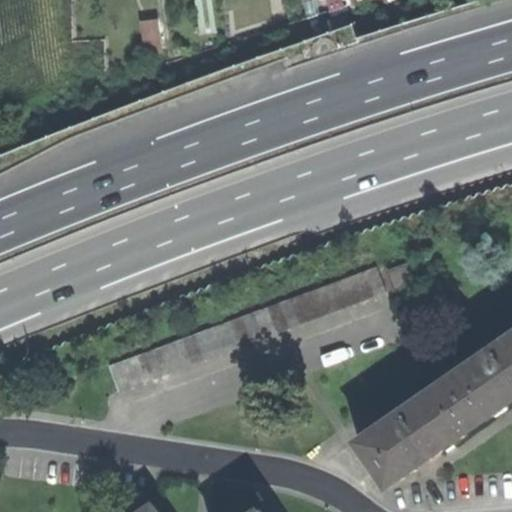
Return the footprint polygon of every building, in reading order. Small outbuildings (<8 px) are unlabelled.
[(346,11),(342,0),(326,0),(331,15),(346,11)] [(213,1),(197,3),(200,32),(216,30),(213,1)] [(346,15),(328,21),(331,30),(349,24),(346,15)] [(158,21),(143,23),(146,53),(162,51),(158,21)] [(408,259),(389,266),(395,283),(414,276),(408,259)] [(376,261),(115,355),(124,381),(386,287),(376,261)] [(511,326),(447,371),(477,416),(511,391),(511,326)] [(355,434),(386,479),(438,443),(477,416),(447,371),(355,434)]
